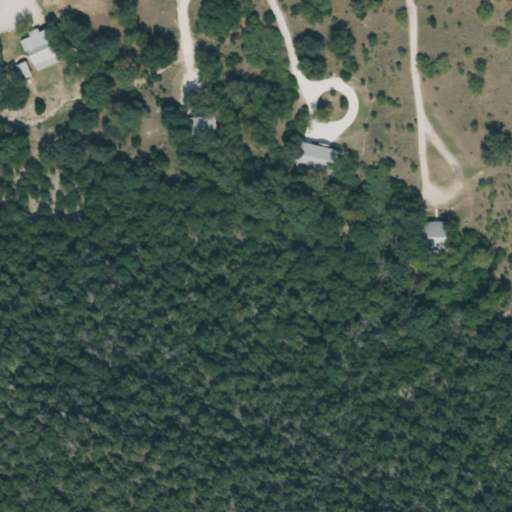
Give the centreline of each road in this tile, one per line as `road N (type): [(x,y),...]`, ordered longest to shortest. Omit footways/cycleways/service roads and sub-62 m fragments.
road 1 (residential): [(426,194),(408,0)]
road 2 (residential): [(325,132),(268,0)]
